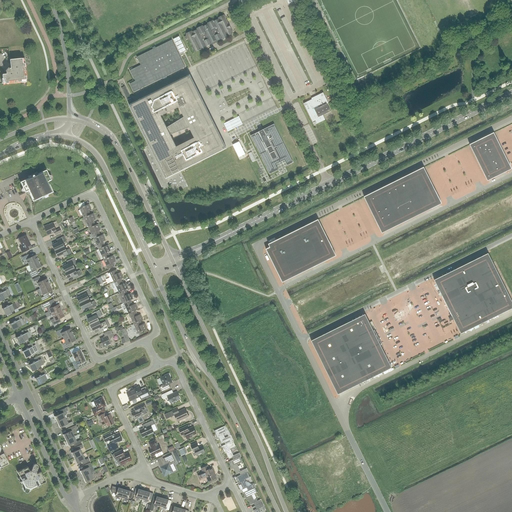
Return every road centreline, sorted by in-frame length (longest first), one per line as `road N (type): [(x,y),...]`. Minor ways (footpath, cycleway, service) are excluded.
road 1 (unclassified): [(511,174),(277,290),(301,339)]
road 2 (primary): [(286,511),(172,260)]
road 3 (primary): [(153,268),(277,511)]
road 4 (unclassified): [(301,339),(511,235)]
road 5 (residential): [(145,340),(154,319),(92,194),(30,220)]
road 6 (residential): [(145,340),(98,363),(30,220)]
road 7 (secondary): [(329,184),(511,92)]
road 8 (unclassified): [(387,511),(301,339)]
road 9 (unclassified): [(329,184),(246,19)]
road 10 (primary): [(172,260),(118,147),(69,119)]
road 11 (secondary): [(172,260),(329,184)]
road 12 (primary): [(66,136),(98,158),(153,268)]
road 13 (residential): [(157,366),(173,361),(231,483)]
road 14 (residential): [(144,465),(114,391),(157,366)]
road 15 (secondary): [(69,119),(50,0)]
